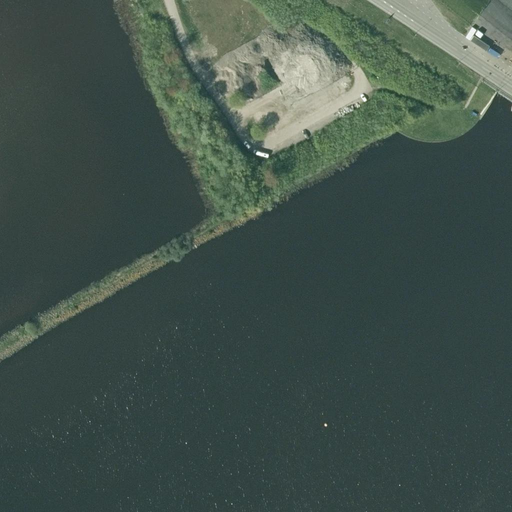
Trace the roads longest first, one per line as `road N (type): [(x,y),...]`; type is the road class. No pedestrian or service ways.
road 1 (primary): [(511,88),(381,0)]
road 2 (unclassified): [(408,0),(511,72)]
